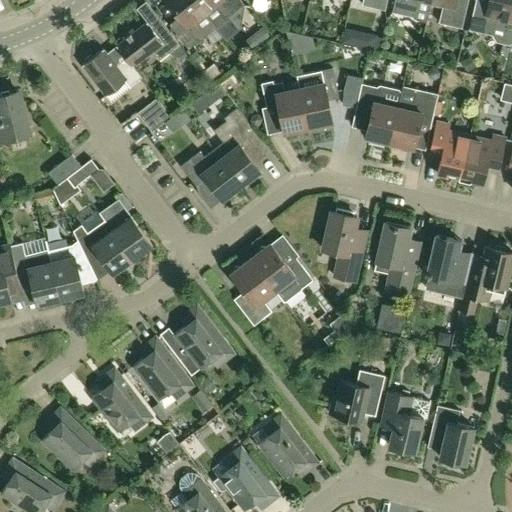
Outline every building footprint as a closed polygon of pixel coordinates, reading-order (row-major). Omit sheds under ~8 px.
[(216,27),(206,14),(194,0),(165,0),(182,21),(172,29),(188,49),(216,27)] [(194,0),(206,14),(216,27),(244,5),(239,0),(194,0)] [(362,0),(361,4),(384,10),(386,0),(362,0)] [(394,0),(392,11),(415,17),(416,19),(426,22),(430,3),(430,0),(394,0)] [(430,0),(430,3),(442,6),(438,22),(461,28),(467,3),(455,0),(430,0)] [(502,43),(507,21),(511,0),(487,0),(486,7),(474,5),(468,29),(491,35),(496,41),(502,43)] [(511,0),(507,21),(502,43),(509,44),(511,42),(511,0)] [(146,21),(116,45),(141,77),(133,66),(152,51),(159,60),(179,44),(159,18),(149,25),(146,21)] [(366,32),(363,47),(374,50),(374,48),(377,36),(377,35),(366,32)] [(129,86),(141,77),(116,45),(115,45),(118,49),(109,56),(103,48),(92,57),(90,55),(84,59),(86,61),(81,65),(105,96),(125,80),(129,86)] [(299,87),(308,127),(332,122),(326,95),(337,92),(332,68),(296,75),(299,87)] [(283,132),(308,127),(299,87),(284,90),(282,81),(273,83),(272,81),(261,83),(266,108),(277,105),(283,132)] [(217,82),(209,88),(217,99),(225,92),(217,82)] [(387,141),(389,142),(397,107),(400,91),(399,89),(379,85),(376,87),(365,84),(359,109),(370,111),(364,136),(367,136),(366,139),(368,141),(384,145),(386,144),(387,141)] [(400,91),(397,107),(389,142),(399,144),(399,146),(400,149),(409,151),(411,149),(412,147),(413,147),(419,122),(430,125),(437,94),(416,89),(403,86),(401,92),(400,91)] [(344,89),(342,105),(356,108),(360,93),(344,89)] [(21,129),(27,127),(18,91),(1,95),(0,93),(0,139),(18,135),(17,134),(21,129)] [(151,132),(171,116),(156,97),(136,113),(151,132)] [(222,141),(212,149),(220,158),(240,184),(242,183),(244,186),(259,175),(256,172),(259,170),(244,148),(255,139),(247,129),(250,126),(236,107),(227,115),(226,120),(213,130),(222,141)] [(460,174),(469,135),(447,130),(449,124),(436,121),(429,153),(440,155),(436,173),(447,176),(448,171),(460,174)] [(471,181),(482,184),(486,166),(498,169),(505,137),(492,135),(491,140),(469,135),(460,174),(459,180),(469,182),(471,181)] [(221,199),(240,184),(220,158),(212,149),(204,155),(200,150),(180,165),(195,185),(205,178),(221,199)] [(66,177),(81,166),(71,154),(48,172),(57,183),(66,177)] [(98,168),(91,158),(84,163),(81,166),(66,177),(74,186),(98,168)] [(112,214),(104,220),(132,259),(134,258),(138,258),(143,254),(144,250),(152,245),(118,198),(107,206),(112,214)] [(355,281),(363,244),(366,229),(354,226),(356,216),(331,211),(322,249),(339,252),(333,276),(355,281)] [(73,230),(77,240),(87,259),(97,252),(112,273),(132,259),(104,220),(103,219),(87,231),(81,224),(73,230)] [(408,238),(410,229),(384,223),(373,271),(389,274),(385,291),(408,296),(421,241),(408,238)] [(48,250),(59,297),(83,291),(77,266),(89,263),(87,259),(77,240),(73,230),(72,230),(77,240),(71,244),(61,247),(60,243),(47,246),(48,250)] [(462,297),(468,269),(472,252),(458,249),(460,240),(435,234),(426,274),(428,275),(427,281),(436,283),(447,293),(462,297)] [(9,244),(18,280),(29,278),(35,303),(59,297),(48,250),(25,256),(22,242),(10,245),(9,244)] [(283,301),(296,292),(312,279),(296,258),(287,265),(270,243),(250,258),(275,290),(283,301)] [(18,280),(9,244),(0,246),(0,301),(11,299),(10,296),(21,293),(18,280)] [(472,252),(468,269),(462,297),(459,309),(471,312),(475,297),(487,300),(489,290),(503,293),(511,256),(511,252),(486,246),(484,255),(472,252)] [(275,290),(250,258),(230,273),(247,295),(237,303),(253,325),(271,311),(262,299),(275,290)] [(170,348),(180,360),(191,375),(229,345),(197,304),(185,312),(191,320),(173,334),(179,341),(170,348)] [(375,327),(400,333),(405,309),(381,304),(375,327)] [(324,339),(329,345),(352,327),(343,315),(330,324),(335,331),(324,339)] [(386,350),(389,337),(375,334),(372,347),(386,350)] [(158,400),(188,377),(155,335),(144,344),(150,352),(132,366),(158,400)] [(117,431),(146,409),(114,367),(103,376),(109,383),(91,397),(117,431)] [(384,375),(359,369),(355,384),(341,381),(337,397),(333,397),(329,413),(360,420),(362,412),(375,416),(384,375)] [(431,401),(426,400),(386,391),(381,417),(394,420),(388,445),(414,451),(422,417),(427,418),(431,401)] [(459,410),(436,405),(430,431),(444,434),(439,457),(465,463),(473,427),(456,423),(459,410)] [(72,469),(98,443),(60,406),(50,416),(57,423),(41,439),(72,469)] [(319,462),(287,420),(281,411),(262,426),(251,435),(283,477),(301,463),(307,471),(319,462)] [(167,451),(177,444),(168,433),(159,440),(167,451)] [(279,495),(246,453),(247,453),(241,444),(222,459),(211,468),(217,476),(212,480),(220,490),(223,490),(226,488),(243,510),(261,496),(267,504),(279,495)] [(29,511),(39,511),(56,485),(12,457),(4,469),(12,474),(0,493),(29,511)] [(225,511),(205,485),(199,477),(197,474),(190,473),(184,475),(180,480),(180,487),(182,490),(170,500),(179,511),(225,511)]
